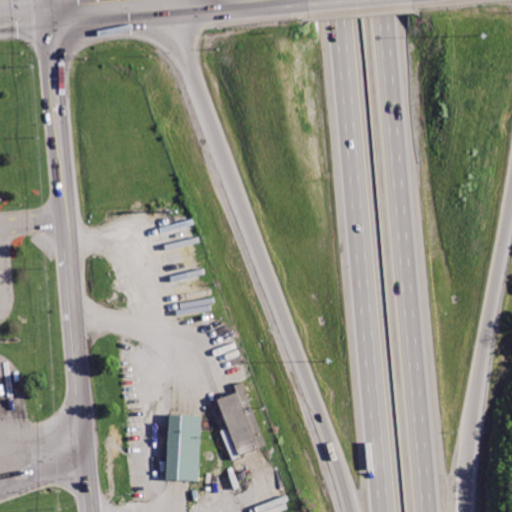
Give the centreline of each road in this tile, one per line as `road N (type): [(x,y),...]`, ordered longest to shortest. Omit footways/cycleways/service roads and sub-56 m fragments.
road 1 (motorway): [(174,1),(178,35),(352,511)]
road 2 (motorway): [(338,0),(385,511)]
road 3 (motorway): [(434,511),(388,0)]
road 4 (motorway): [(465,511),(511,195)]
road 5 (secondary): [(87,441),(69,250)]
road 6 (secondary): [(69,250),(57,117)]
road 7 (secondary): [(48,16),(174,1)]
